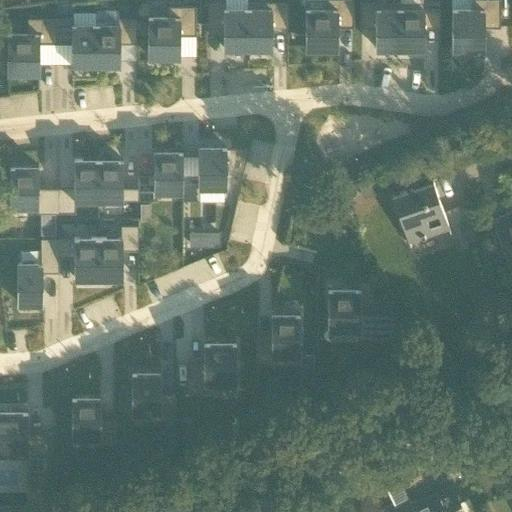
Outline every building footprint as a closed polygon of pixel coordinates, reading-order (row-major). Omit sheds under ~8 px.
[(325,0),(326,8),(306,8),(306,48),(338,48),(338,27),(354,27),(353,0),(325,0)] [(400,2),(400,48),(424,48),(424,27),(440,27),(439,0),(423,0),(424,1),(400,2)] [(452,48),(484,48),(484,27),(500,27),(500,6),(500,0),(471,0),(471,8),(452,8),(452,48)] [(224,48),(248,48),(248,8),(225,8),(225,1),(208,1),(208,27),(224,27),(224,48)] [(248,1),(248,8),(248,48),(272,48),(272,27),(288,27),(288,1),(248,1)] [(360,2),(360,27),(376,27),(376,48),(400,48),(400,2),(360,2)] [(57,3),(57,13),(69,13),(69,3),(57,3)] [(40,17),(54,17),(54,4),(40,4),(40,17)] [(180,56),(180,35),(196,35),(196,5),(167,5),(167,16),(148,16),(148,56),(180,56)] [(56,43),(56,17),(54,17),(40,17),(28,17),(28,32),(7,32),(7,72),(40,72),(40,43),(56,43)] [(56,17),(56,43),(72,43),(72,64),(96,64),(96,23),(73,24),(73,17),(56,17)] [(120,43),(136,43),(136,17),(119,17),(119,24),(96,23),(96,64),(120,64),(120,43)] [(198,174),(182,174),(182,191),(182,199),(199,199),(199,186),(226,186),(226,146),(198,146),(198,174)] [(138,174),(138,187),(138,199),(155,199),(155,191),(182,191),(182,174),(182,151),(154,151),(154,174),(138,174)] [(58,199),(98,199),(98,159),(74,159),(74,187),(58,187),(58,199)] [(98,199),(138,199),(138,187),(122,187),(122,159),(98,159),(98,199)] [(58,212),(58,199),(58,187),(38,187),(38,166),(9,165),(9,206),(36,206),(36,212),(58,212)] [(414,171),(415,170),(413,167),(397,173),(401,183),(406,182),(409,190),(393,195),(410,246),(411,246),(409,240),(432,232),(430,228),(446,223),(450,233),(451,232),(433,181),(414,188),(407,169),(413,167),(414,171)] [(397,173),(381,178),(385,189),(401,183),(397,173)] [(140,203),(140,219),(150,219),(150,203),(140,203)] [(511,210),(507,212),(492,217),(509,268),(511,266),(511,210)] [(58,250),(58,237),(40,237),(40,262),(17,262),(17,303),(42,303),(42,272),(58,272),(58,250)] [(74,250),(74,278),(98,277),(98,237),(58,237),(58,250),(74,250)] [(122,277),(122,250),(138,250),(138,237),(98,237),(98,277),(122,277)] [(186,242),(186,252),(197,252),(197,242),(186,242)] [(390,311),(360,311),(360,287),(327,287),(327,328),(356,328),(356,337),(398,337),(390,311)] [(273,354),(299,354),(299,313),(271,313),(271,335),(255,335),(255,360),(272,360),(273,354)] [(236,382),(236,341),(203,341),(203,363),(187,363),(187,388),(205,388),(205,382),(236,382)] [(302,353),(302,364),(314,364),(314,353),(302,353)] [(131,371),(132,412),(158,412),(158,418),(176,418),(175,393),(160,393),(160,371),(131,371)] [(100,397),(71,397),(71,437),(98,437),(98,443),(115,443),(115,418),(100,418),(100,397)] [(0,458),(25,458),(24,486),(43,486),(44,433),(26,433),(26,412),(0,411),(0,458)] [(117,459),(117,470),(129,470),(129,459),(117,459)] [(394,499),(406,496),(402,481),(390,485),(394,499)] [(465,511),(452,486),(412,506),(408,498),(394,505),(397,511),(465,511)]
